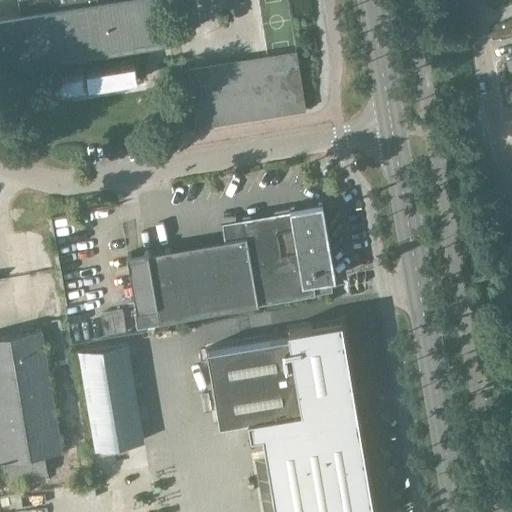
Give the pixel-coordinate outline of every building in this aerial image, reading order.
[(17,0),(19,12),(0,15),(0,67),(169,41),(162,0),(17,0)] [(305,109),(300,78),(296,50),(185,67),(194,127),(305,109)] [(136,323),(159,319),(314,293),(312,279),(334,276),(321,202),(290,208),(290,209),(241,218),(242,219),(238,220),(228,233),(229,237),(147,251),(147,249),(126,253),(136,307),(134,307),(136,323)] [(511,244),(500,247),(508,279),(511,277),(511,244)] [(289,334),(208,348),(220,421),(247,416),(250,432),(263,430),(277,511),(375,511),(342,316),(288,325),(289,334)] [(189,353),(201,350),(196,327),(184,329),(189,353)] [(41,328),(0,335),(0,458),(6,457),(9,478),(47,472),(43,451),(61,448),(41,328)] [(78,349),(95,447),(143,439),(126,341),(78,349)]
